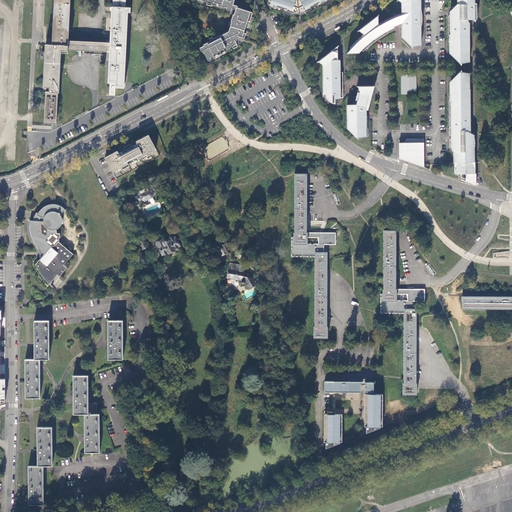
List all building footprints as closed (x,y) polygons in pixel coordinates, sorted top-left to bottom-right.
[(54,0),(53,32),(53,41),(53,44),(46,44),(45,51),(43,52),(45,59),(43,87),(43,91),(46,91),(45,105),(44,123),(56,123),(58,92),(59,92),(60,68),(62,52),(69,52),(69,49),(68,41),(69,33),(73,33),(73,30),(69,30),(70,0),(54,0)] [(112,6),(110,43),(110,52),(109,82),(110,82),(110,94),(115,94),(115,87),(124,87),(128,12),(130,12),(131,7),(125,7),(125,0),(113,0),(113,6),(112,6)] [(206,0),(212,2),(211,3),(218,5),(218,4),(225,6),(225,5),(227,5),(227,7),(227,9),(227,10),(228,11),(231,11),(232,8),(233,4),(234,0),(206,0)] [(267,0),(267,2),(267,3),(271,4),(271,3),(276,5),(276,6),(282,8),(293,11),(293,7),(296,7),(295,0),(267,0)] [(299,11),(303,10),(303,6),(300,7),(299,0),(295,0),(296,7),(293,7),(293,11),(299,11)] [(299,0),(300,7),(303,6),(303,10),(304,10),(314,6),(316,5),(320,3),(319,1),(321,0),(299,0)] [(421,14),(422,14),(421,10),(420,0),(397,0),(401,2),(401,14),(394,16),(384,21),(379,24),(378,16),(359,30),(364,35),(361,38),(355,43),(350,48),(350,50),(347,53),(359,53),(361,50),(363,51),(370,45),(379,39),(388,33),(388,31),(394,28),(394,27),(401,24),(402,25),(402,38),(413,48),(413,47),(421,46),(421,22),(421,14)] [(456,0),(457,4),(455,7),(452,9),(450,12),(452,12),(452,15),(450,16),(448,16),(448,20),(449,35),(449,43),(450,43),(450,55),(462,65),(462,64),(470,62),(469,43),(470,43),(470,23),(469,23),(467,20),(466,19),(468,18),(470,18),(472,20),(473,20),(476,22),(476,20),(477,20),(477,18),(477,10),(477,8),(477,2),(476,0),(456,0)] [(233,14),(231,21),(230,21),(228,25),(230,26),(229,30),(238,38),(240,37),(242,37),(251,11),(237,7),(236,9),(234,15),(233,14)] [(238,38),(229,30),(228,31),(227,33),(236,41),(237,40),(238,38)] [(200,47),(201,50),(205,53),(206,55),(209,60),(211,59),(211,58),(217,54),(218,55),(225,51),(237,44),(236,42),(236,41),(227,33),(220,36),(219,34),(216,35),(216,36),(216,37),(209,41),(209,42),(205,44),(203,45),(203,46),(200,47)] [(100,42),(68,41),(69,49),(110,52),(110,43),(100,42)] [(335,98),(343,97),(343,78),(343,72),(340,72),(340,60),(338,60),(338,53),(338,46),(318,61),(323,64),(323,94),(326,94),(326,96),(328,100),(330,101),(332,103),(335,103),(335,98)] [(475,135),(474,135),(465,135),(465,132),(470,131),(471,96),(470,96),(470,73),(462,73),(462,71),(451,81),(451,93),(450,93),(450,100),(449,100),(449,103),(450,132),(450,135),(451,135),(454,135),(454,139),(451,139),(450,139),(450,147),(451,147),(452,151),(453,151),(454,162),(455,162),(455,174),(458,175),(458,174),(461,174),(461,177),(474,182),(476,178),(476,173),(475,173),(475,162),(475,135)] [(416,94),(416,75),(401,74),(401,94),(416,94)] [(368,110),(374,86),(358,86),(360,92),(358,92),(356,100),(358,100),(357,104),(347,105),(347,128),(358,139),(358,137),(368,136),(368,120),(368,116),(366,116),(366,112),(365,112),(367,109),(368,110)] [(105,158),(116,179),(159,156),(148,135),(144,137),(136,142),(136,143),(137,144),(131,147),(130,145),(129,145),(124,148),(123,149),(124,151),(119,153),(118,152),(117,151),(113,154),(105,158)] [(424,167),(424,165),(424,138),(414,138),(407,138),(404,143),(399,143),(399,158),(415,158),(415,161),(414,161),(414,164),(424,167)] [(313,326),(313,338),(327,338),(328,327),(327,327),(327,269),(327,252),(324,252),(324,245),(335,245),(335,233),(323,233),(306,233),(306,217),(307,174),(294,174),(294,232),(293,232),(293,237),(291,237),(291,256),(315,257),(314,326),(313,326)] [(142,200),(144,201),(152,197),(153,195),(155,194),(156,192),(155,190),(153,190),(153,188),(151,188),(149,183),(136,189),(138,194),(137,195),(137,196),(137,198),(138,200),(139,200),(142,200)] [(39,252),(40,256),(41,258),(35,265),(38,271),(43,277),(49,284),(57,275),(59,277),(66,268),(63,265),(73,254),(58,242),(59,241),(59,238),(60,238),(59,234),(58,234),(57,233),(56,229),(59,227),(62,224),(62,220),(62,218),(61,217),(60,215),(65,210),(60,206),(55,205),(49,205),(45,207),(41,209),(38,214),(35,221),(30,221),(30,230),(32,237),(36,245),(41,251),(39,252)] [(403,383),(403,394),(416,394),(416,389),(417,383),(416,383),(416,377),(416,325),(416,309),(413,309),(413,301),(424,301),(424,289),(395,289),(396,230),(383,230),(383,289),(382,289),(382,294),(380,294),(380,313),(404,313),(403,377),(403,383)] [(161,240),(157,242),(163,255),(168,252),(168,253),(175,249),(174,249),(179,246),(174,237),(169,240),(170,240),(168,241),(168,240),(168,239),(167,238),(166,238),(165,238),(164,239),(164,240),(163,240),(163,241),(164,241),(164,242),(164,243),(165,243),(163,244),(161,240)] [(139,250),(139,251),(141,250),(141,249),(147,247),(144,239),(136,243),(139,250)] [(220,252),(222,256),(230,251),(224,239),(214,244),(219,253),(220,252)] [(235,255),(237,261),(244,259),(242,253),(235,255)] [(257,287),(262,284),(259,278),(254,281),(253,278),(254,278),(253,276),(251,277),(244,272),(245,266),(230,263),(228,277),(241,280),(241,281),(241,282),(241,283),(242,284),(243,284),(244,284),(245,284),(245,283),(249,289),(256,284),(257,287)] [(511,296),(462,296),(462,308),(511,308),(511,296)] [(25,387),(25,398),(40,398),(40,359),(49,358),(49,320),(34,320),(34,341),(34,349),(34,359),(25,359),(25,379),(25,387)] [(108,348),(108,358),(123,358),(123,320),(108,320),(108,341),(109,341),(109,348),(108,348)] [(85,441),(85,451),(100,451),(100,413),(97,413),(97,402),(89,402),(88,374),(73,374),(73,395),(74,395),(74,402),(73,402),(73,413),(84,413),(85,434),(85,441)] [(361,384),(361,382),(334,382),(334,381),(325,382),(324,392),(361,392),(361,384)] [(365,392),(371,392),(373,392),(373,382),(365,382),(365,384),(365,392)] [(382,426),(382,394),(365,394),(365,426),(366,426),(366,433),(367,433),(367,430),(373,430),(373,429),(373,427),(375,427),(382,426)] [(324,414),(324,442),(326,442),(326,449),(326,446),(332,446),(332,444),(332,442),(334,442),(342,442),(342,414),(334,415),(332,415),(333,412),(328,412),(328,415),(324,414)] [(29,493),(29,504),(44,503),(43,471),(43,465),(52,465),(51,427),(37,427),(37,447),(38,447),(38,454),(37,454),(37,465),(28,465),(29,486),(29,493)]
